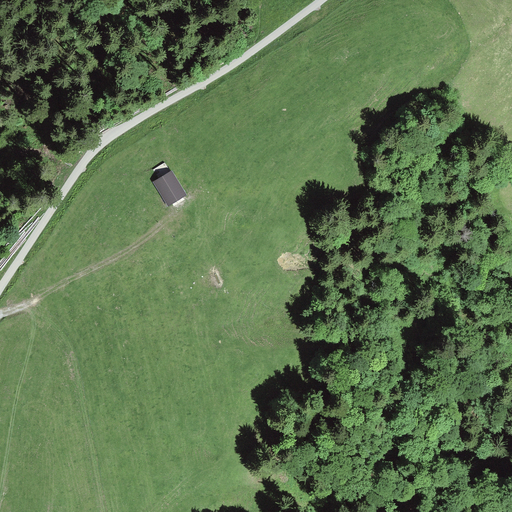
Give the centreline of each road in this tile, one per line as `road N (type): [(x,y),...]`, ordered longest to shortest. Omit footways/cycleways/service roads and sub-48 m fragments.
road 1 (unclassified): [(0,283),(100,145),(322,0)]
road 2 (track): [(35,304),(53,314),(71,350),(104,511)]
road 3 (track): [(0,476),(41,311),(29,303),(0,312)]
road 4 (track): [(29,303),(162,223)]
